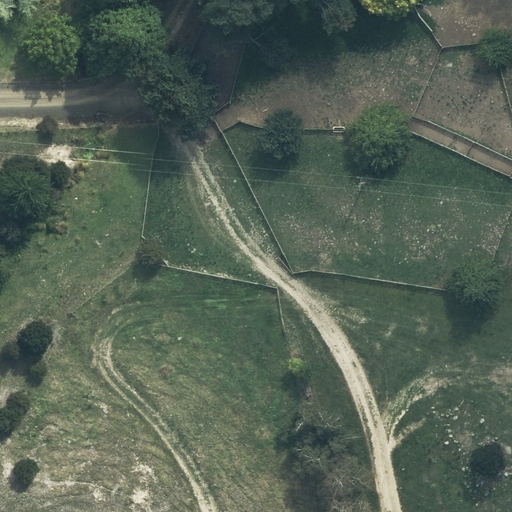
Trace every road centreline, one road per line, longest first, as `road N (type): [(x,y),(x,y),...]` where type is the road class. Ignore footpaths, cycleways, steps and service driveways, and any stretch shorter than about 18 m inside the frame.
road 1 (track): [(178,45),(226,233),(336,342),(397,511)]
road 2 (track): [(196,0),(178,45),(131,77),(75,98),(0,99)]
